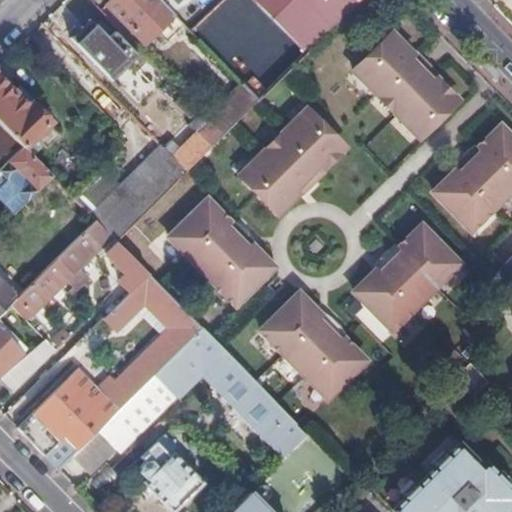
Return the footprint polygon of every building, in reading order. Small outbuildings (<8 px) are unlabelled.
[(174,15),(158,0),(112,0),(107,5),(145,44),(174,15)] [(251,0),(306,55),(330,31),(300,0),(251,0)] [(300,0),(330,31),(361,0),(300,0)] [(98,42),(86,54),(120,89),(136,72),(129,64),(139,55),(115,33),(102,46),(98,42)] [(355,71),(422,140),(460,103),(393,35),(355,71)] [(0,123),(16,140),(24,149),(34,137),(44,148),(47,149),(58,138),(57,135),(30,107),(29,109),(16,96),(0,79),(0,123)] [(212,125),(223,136),(259,101),(243,86),(221,108),(225,112),(212,125)] [(29,109),(30,107),(34,104),(21,91),(16,96),(29,109)] [(165,149),(187,172),(223,136),(212,125),(183,96),(176,103),(193,122),(189,126),(196,133),(192,137),(185,130),(173,142),(173,141),(165,149)] [(240,177),(278,214),(346,148),(308,110),(240,177)] [(0,155),(16,140),(0,123),(0,155)] [(437,195),(474,234),(511,196),(511,137),(504,129),(475,157),(472,158),(466,164),(465,167),(437,195)] [(97,222),(117,242),(187,172),(165,149),(163,147),(93,217),(97,222)] [(17,202),(23,207),(52,177),(24,149),(0,172),(0,173),(7,181),(16,173),(29,186),(20,195),(22,197),(17,202)] [(235,306),(274,268),(246,240),(245,237),(239,230),(235,229),(208,201),(169,239),(235,306)] [(133,290),(148,274),(117,242),(97,222),(17,299),(13,303),(27,318),(32,314),(34,315),(100,248),(127,275),(121,280),(128,288),(119,296),(122,300),(133,290)] [(355,293),(392,331),(460,265),(423,226),(394,254),(391,255),(384,261),(383,265),(355,293)] [(99,431),(202,329),(148,274),(133,290),(122,300),(109,314),(122,327),(144,306),(168,330),(116,382),(112,379),(100,390),(79,369),(18,429),(30,441),(46,457),(65,438),(78,451),(99,431)] [(0,316),(11,305),(13,303),(17,299),(0,282),(0,316)] [(328,399),(366,362),(338,334),(337,330),(331,324),(327,323),(299,294),(261,332),(328,399)] [(202,373),(285,457),(307,436),(202,329),(99,431),(117,449),(121,453),(202,373)] [(0,377),(23,355),(0,332),(0,377)] [(59,348),(63,344),(57,337),(53,342),(59,348)] [(46,342),(0,381),(0,382),(14,395),(56,352),(46,342)] [(176,436),(170,429),(165,434),(172,440),(176,436)] [(59,471),(76,489),(117,449),(99,431),(78,451),(59,471)] [(165,434),(154,444),(155,445),(137,462),(140,466),(140,473),(147,479),(144,482),(173,511),(203,482),(174,453),(178,448),(172,440),(165,434)] [(394,511),(511,511),(511,490),(487,464),(483,468),(461,446),(394,511)] [(269,511),(250,492),(229,511),(269,511)]
